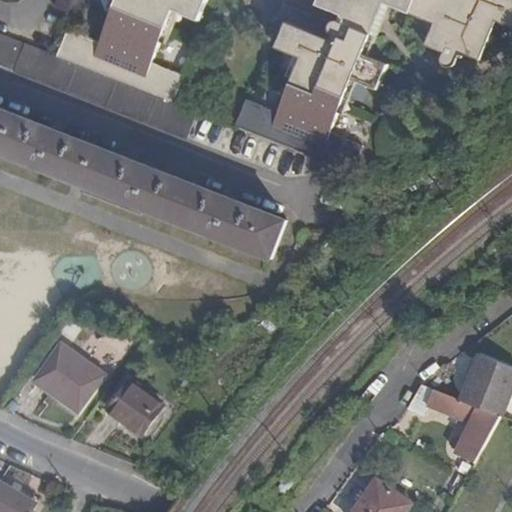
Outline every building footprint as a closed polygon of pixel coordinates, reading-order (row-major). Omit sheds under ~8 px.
[(83,19),(90,0),(60,0),(57,8),(83,19)] [(511,0),(117,0),(100,44),(69,31),(58,56),(173,101),(183,76),(153,64),(176,10),(201,20),(209,0),(320,0),(318,5),(343,15),(340,22),(334,23),(331,26),(331,32),(334,35),(332,42),(287,23),(277,48),(301,58),(279,113),(247,100),(236,126),(354,172),(364,147),(332,134),(354,80),(379,89),(388,65),(365,55),(385,3),(436,24),(427,46),(445,53),(441,62),(444,67),(448,69),(454,66),(460,52),(481,60),(496,21),(511,28),(511,0)] [(0,65),(189,139),(199,112),(173,101),(58,56),(0,33),(0,65)] [(0,152),(272,259),(287,222),(0,109),(0,152)] [(78,411),(103,376),(62,347),(37,381),(78,411)] [(511,368),(481,356),(463,401),(501,416),(511,388),(511,368)] [(143,436),(164,408),(130,383),(109,412),(143,436)] [(462,464),(473,470),(502,417),(501,416),(463,401),(423,385),(407,409),(421,417),(426,406),(471,424),(457,453),(465,457),(462,464)] [(8,478),(4,484),(38,503),(41,497),(8,478)] [(378,480),(355,511),(406,511),(412,504),(378,480)] [(4,484),(1,482),(0,484),(0,483),(0,511),(31,511),(38,503),(4,484)]
